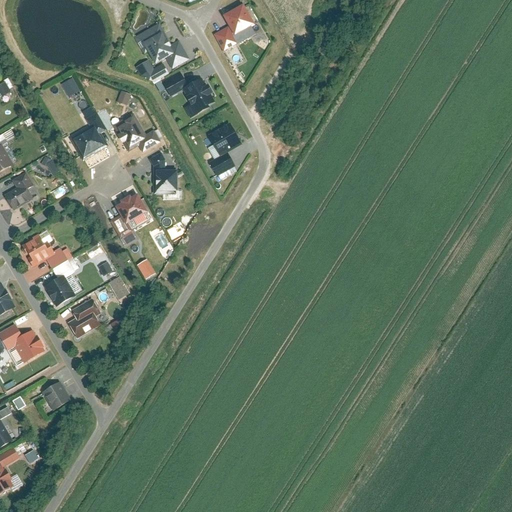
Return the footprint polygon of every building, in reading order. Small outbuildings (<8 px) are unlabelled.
[(255,26),(243,4),(222,16),(228,27),(214,35),(223,53),(238,44),(234,38),(255,26)] [(172,69),(187,61),(182,51),(179,53),(166,30),(162,32),(159,25),(133,39),(138,48),(142,46),(153,66),(167,58),(172,69)] [(148,60),(135,66),(141,80),(148,77),(151,83),(168,75),(163,64),(152,69),(148,60)] [(68,98),(79,91),(72,78),(60,84),(68,98)] [(183,106),(190,119),(215,105),(201,79),(182,90),(189,103),(183,106)] [(120,92),(117,103),(127,106),(131,94),(120,92)] [(146,140),(132,115),(114,126),(128,150),(137,145),(142,150),(156,142),(153,136),(146,140)] [(82,160),(100,150),(91,134),(102,128),(95,116),(85,122),(89,130),(70,140),(82,160)] [(240,144),(230,128),(209,141),(218,158),(207,164),(213,173),(233,161),(227,151),(240,144)] [(0,173),(17,163),(6,146),(15,140),(9,131),(0,137),(0,173)] [(162,154),(149,157),(151,168),(164,166),(162,154)] [(175,171),(153,172),(153,194),(176,193),(175,171)] [(19,188),(6,195),(15,211),(35,199),(29,189),(35,185),(28,173),(14,181),(19,188)] [(146,214),(135,196),(113,208),(117,217),(113,219),(122,235),(128,231),(125,226),(146,214)] [(45,259),(51,269),(66,260),(60,249),(53,254),(41,234),(21,246),(33,266),(45,259)] [(90,258),(101,253),(98,246),(87,251),(90,258)] [(145,280),(155,274),(146,259),(136,265),(145,280)] [(59,279),(45,288),(57,307),(77,295),(67,279),(76,274),(69,262),(54,271),(59,279)] [(102,276),(113,272),(108,262),(98,266),(102,276)] [(109,281),(116,300),(127,296),(120,277),(109,281)] [(70,326),(78,338),(99,325),(94,317),(101,313),(94,301),(72,315),(76,322),(70,326)] [(28,365),(48,351),(36,332),(26,338),(17,325),(1,336),(10,350),(16,346),(28,365)] [(43,393),(54,412),(72,401),(61,382),(43,393)] [(13,400),(16,409),(23,406),(20,397),(13,400)] [(0,448),(10,442),(0,425),(0,420),(12,414),(7,407),(0,411),(0,448)] [(0,460),(7,469),(22,457),(15,448),(0,460)] [(2,468),(0,468),(0,495),(14,488),(2,468)]
